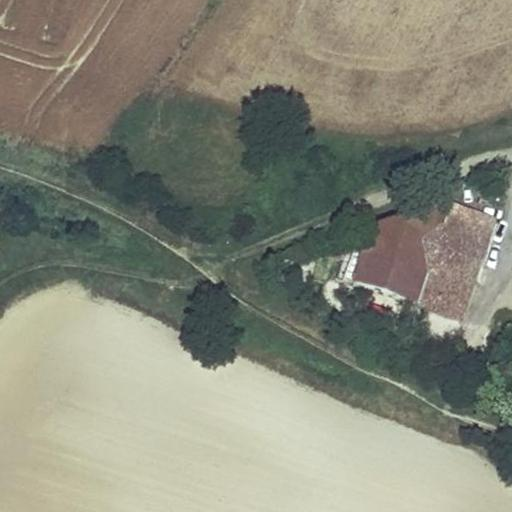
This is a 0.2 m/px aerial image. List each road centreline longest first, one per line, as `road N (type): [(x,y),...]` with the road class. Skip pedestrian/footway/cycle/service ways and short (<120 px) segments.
road 1 (track): [(511,434),(448,413),(257,315),(210,271)]
road 2 (track): [(511,157),(210,271)]
road 3 (track): [(210,271),(118,214),(0,169)]
road 4 (track): [(210,271),(181,282),(65,264),(21,269),(0,285)]
